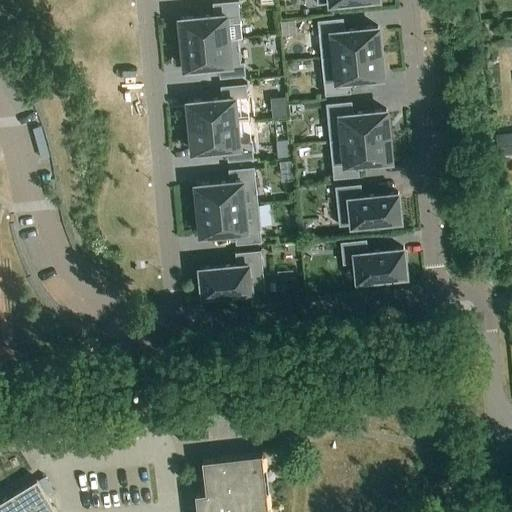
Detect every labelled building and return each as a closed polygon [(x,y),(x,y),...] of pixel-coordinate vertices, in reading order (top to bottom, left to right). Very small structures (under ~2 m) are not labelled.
[(178,17),(181,44),(238,38),(232,38),(231,23),(241,22),(239,0),(213,3),(214,14),(178,17)] [(334,40),(335,55),(381,51),(379,26),(346,29),(345,16),(319,19),(321,41),(334,40)] [(238,38),(181,44),(183,71),(220,67),(221,78),(245,76),(244,59),(240,60),(238,38)] [(381,51),(335,55),(337,70),(323,72),(325,94),(351,92),(350,79),(384,76),(381,51)] [(187,99),(189,126),(242,121),(240,105),(249,104),(247,82),(222,85),(223,96),(187,99)] [(331,140),(344,139),(391,135),(388,110),(355,113),(354,100),(328,102),(331,140)] [(242,121),(189,126),(192,153),(228,149),(229,160),(254,158),(252,135),(243,136),(242,121)] [(41,160),(49,158),(40,127),(33,129),(41,160)] [(511,132),(497,134),(500,155),(511,153),(511,132)] [(391,135),(344,139),(346,162),(333,163),(335,178),(361,175),(360,162),(393,159),(391,135)] [(289,140),(277,141),(279,157),(291,156),(289,140)] [(195,182),(197,209),(259,203),(255,165),(230,167),(231,178),(195,182)] [(363,197),(362,184),(336,187),(340,225),(353,224),(353,225),(401,220),(399,193),(363,197)] [(259,203),(197,209),(200,235),(236,232),(237,243),(262,240),(259,203)] [(366,238),(341,240),(342,255),(352,254),(355,281),(410,275),(405,244),(367,248),(366,238)] [(237,261),(199,263),(202,297),(256,292),(256,290),(266,289),(262,250),(236,252),(237,261)] [(6,422),(0,422),(0,426),(2,444),(8,444),(8,445),(32,442),(94,435),(146,430),(143,406),(6,421),(6,422)] [(268,511),(262,453),(202,460),(206,492),(194,493),(196,511),(58,511),(47,495),(39,480),(37,478),(35,479),(0,501),(0,511),(268,511)] [(46,476),(39,480),(47,495),(55,490),(46,476)]
